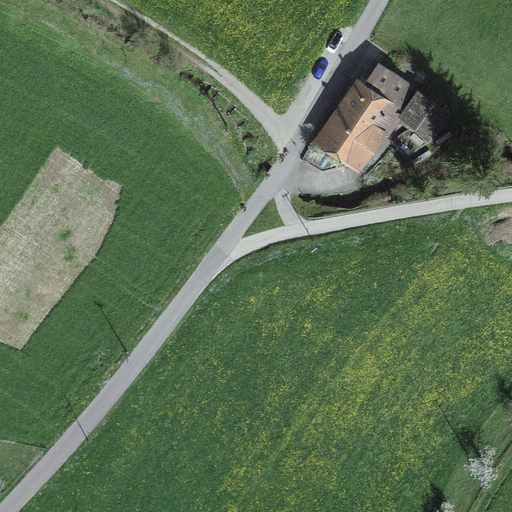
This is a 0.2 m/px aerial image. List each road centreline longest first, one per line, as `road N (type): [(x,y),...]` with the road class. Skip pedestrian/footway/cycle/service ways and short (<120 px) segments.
road 1 (unclassified): [(4,511),(218,256)]
road 2 (unclassified): [(296,231),(511,194)]
road 3 (unclassified): [(282,169),(381,0)]
